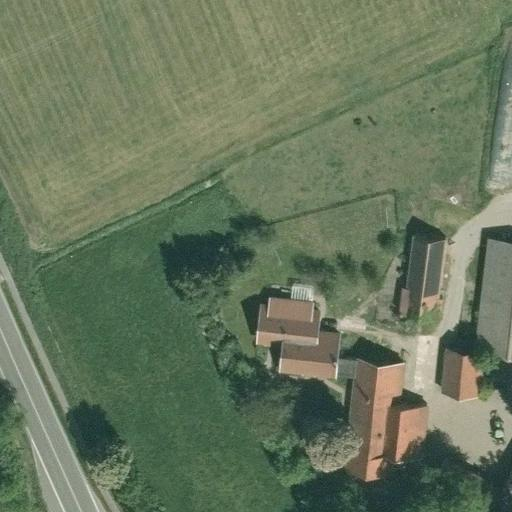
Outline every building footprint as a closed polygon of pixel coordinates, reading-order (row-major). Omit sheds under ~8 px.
[(447,233),(417,230),(410,309),(440,312),(447,233)] [(487,348),(511,350),(511,235),(491,234),(480,347),(487,348)] [(285,341),(283,365),(339,371),(344,326),(324,324),(325,306),(317,305),(318,296),(274,291),(273,298),(264,297),(259,338),(285,341)] [(449,344),(445,388),(482,392),(487,348),(480,347),(449,344)] [(406,357),(360,352),(349,462),(395,467),(397,449),(402,398),(406,357)] [(402,398),(397,449),(425,452),(430,401),(402,398)]
